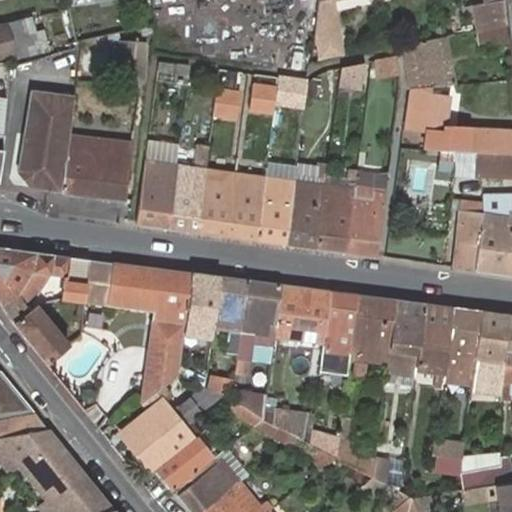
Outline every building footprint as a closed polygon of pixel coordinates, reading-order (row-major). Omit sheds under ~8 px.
[(341,40),(335,12),(333,0),(321,0),(316,31),(320,45),(322,54),(342,49),(341,40)] [(333,0),(335,12),(389,0),(333,0)] [(506,23),(503,0),(488,0),(476,2),(481,28),(483,27),(506,23)] [(11,28),(17,58),(48,50),(42,30),(34,32),(32,22),(11,28)] [(507,38),(506,23),(483,27),(484,38),(484,41),(507,38)] [(0,61),(12,60),(17,58),(11,28),(10,25),(0,27),(0,61)] [(481,28),(464,31),(466,41),(484,38),(483,27),(481,28)] [(444,35),(404,44),(410,90),(414,89),(453,81),(445,35),(444,35)] [(125,40),(124,50),(123,74),(142,75),(145,42),(125,40)] [(396,85),(399,72),(397,56),(376,60),(378,76),(378,84),(396,85)] [(361,88),(366,61),(341,66),(339,85),(361,88)] [(177,71),(189,73),(190,64),(178,62),(177,71)] [(188,85),(189,73),(177,71),(175,83),(188,85)] [(269,84),(270,76),(254,74),(253,82),(269,84)] [(280,91),(282,78),(270,76),(269,84),(253,82),(251,98),(278,101),(280,91)] [(307,97),(309,83),(282,78),(280,91),(307,97)] [(320,99),(322,84),(312,83),(310,97),(320,99)] [(457,84),(414,89),(407,131),(427,134),(425,149),(511,152),(511,129),(445,127),(449,97),(455,98),(457,84)] [(70,135),(75,96),(33,90),(24,172),(30,187),(63,190),(70,135)] [(103,140),(104,123),(76,119),(74,136),(103,140)] [(63,190),(63,194),(96,198),(103,140),(74,136),(70,135),(63,190)] [(103,140),(96,198),(125,202),(132,144),(103,140)] [(150,141),(146,168),(164,170),(165,162),(177,164),(180,145),(150,141)] [(266,178),(268,168),(272,142),(264,141),(262,167),(260,176),(236,172),(227,237),(257,240),(266,178)] [(176,172),(169,229),(198,233),(205,176),(206,168),(208,145),(198,144),(195,167),(194,167),(193,174),(176,172)] [(368,149),(368,167),(389,167),(389,148),(368,149)] [(511,174),(511,155),(487,155),(474,154),(473,172),(486,173),(511,174)] [(287,245),(316,249),(327,174),(328,161),(321,160),(319,176),(318,183),(295,181),(287,245)] [(146,168),(138,225),(169,229),(176,172),(177,164),(165,162),(164,170),(146,168)] [(262,167),(237,163),(236,172),(260,176),(262,167)] [(177,164),(176,172),(193,174),(194,167),(177,164)] [(347,181),(356,181),(358,168),(349,166),(348,177),(347,181)] [(221,179),(222,171),(206,168),(205,176),(221,179)] [(266,178),(295,181),(297,172),(268,168),(266,178)] [(205,176),(198,233),(227,237),(236,172),(222,171),(221,179),(205,176)] [(316,249),(346,252),(355,188),(356,181),(347,181),(348,177),(327,174),(316,249)] [(257,240),(287,245),(295,181),(266,178),(257,240)] [(346,252),(376,256),(386,192),(382,192),(383,186),(378,184),(376,191),(355,188),(346,252)] [(495,204),(511,202),(511,191),(484,192),(483,202),(495,204)] [(464,199),(462,209),(482,212),(483,202),(464,199)] [(462,209),(454,267),(511,274),(511,202),(495,204),(483,202),(482,212),(462,209)] [(0,300),(14,323),(37,306),(33,300),(49,274),(67,276),(63,298),(86,302),(91,259),(0,247),(0,300)] [(115,262),(91,259),(86,302),(109,306),(109,305),(115,262)] [(194,273),(115,262),(109,305),(158,312),(140,406),(142,405),(165,389),(181,377),(182,368),(186,336),(188,324),(194,273)] [(222,277),(194,273),(188,324),(199,325),(216,328),(222,277)] [(252,281),(222,277),(216,328),(245,332),(252,281)] [(278,336),(284,285),(252,281),(245,332),(278,336)] [(325,345),(332,292),(284,285),(278,336),(277,338),(295,340),(297,327),(308,328),(307,342),(325,345)] [(354,355),(362,295),(332,292),(325,345),(322,371),(344,375),(346,355),(354,356),(354,355)] [(389,365),(399,300),(362,295),(354,355),(354,356),(353,360),(360,362),(358,372),(368,373),(369,362),(389,365)] [(417,377),(419,365),(428,304),(399,300),(389,365),(389,372),(417,377)] [(437,380),(445,381),(454,308),(428,304),(419,365),(439,369),(437,380)] [(37,306),(14,323),(46,363),(68,346),(37,306)] [(454,308),(445,381),(474,385),(483,311),(454,308)] [(511,315),(483,311),(474,385),(473,392),(503,398),(503,378),(511,316),(511,315)] [(511,316),(503,378),(510,379),(511,379),(511,316)] [(199,325),(188,324),(186,336),(198,338),(199,325)] [(295,340),(307,342),(308,328),(297,327),(295,340)] [(208,391),(209,383),(182,368),(181,377),(200,387),(208,391)] [(34,412),(0,370),(0,417),(8,416),(34,412)] [(237,381),(216,378),(214,390),(234,396),(237,381)] [(200,411),(218,396),(208,391),(200,387),(188,397),(200,411)] [(165,389),(142,405),(148,413),(123,432),(152,468),(193,435),(184,425),(200,411),(188,397),(172,411),(164,401),(170,396),(165,389)] [(267,422),(268,412),(270,398),(238,394),(236,405),(258,417),(267,422)] [(248,425),(258,417),(236,405),(232,403),(223,411),(248,425)] [(295,436),(306,442),(310,411),(280,407),(279,414),(278,427),(295,436)] [(0,437),(48,430),(34,412),(8,416),(0,417),(0,437)] [(256,422),(242,434),(252,446),(267,435),(256,422)] [(284,444),(295,436),(278,427),(276,426),(268,435),(284,444)] [(48,430),(0,437),(0,441),(18,464),(56,511),(99,511),(111,508),(48,430)] [(331,455),(339,459),(341,443),(342,439),(314,433),(312,445),(331,455)] [(193,435),(152,468),(170,489),(210,456),(193,435)] [(467,443),(437,439),(435,454),(465,458),(467,443)] [(0,461),(8,472),(18,464),(0,441),(0,461)] [(341,460),(359,469),(361,456),(349,444),(341,443),(339,459),(341,460)] [(315,465),(331,455),(312,445),(309,444),(302,449),(315,465)] [(465,458),(435,454),(434,470),(463,473),(463,472),(465,458)] [(373,476),(401,491),(405,459),(376,455),(375,459),(373,476)] [(201,511),(238,482),(246,475),(236,462),(229,469),(218,458),(214,461),(210,456),(170,489),(188,511),(201,511)] [(359,469),(373,476),(375,459),(361,456),(359,469)] [(463,472),(463,473),(463,474),(460,491),(496,485),(511,482),(511,478),(509,458),(502,457),(502,467),(463,472)] [(362,486),(373,476),(359,469),(341,460),(335,473),(362,486)] [(263,511),(269,508),(262,499),(255,504),(238,482),(201,511),(263,511)] [(511,511),(511,482),(496,485),(498,496),(499,511),(511,511)] [(498,496),(496,485),(460,491),(462,502),(498,496)] [(420,497),(422,511),(437,511),(433,494),(420,497)] [(420,511),(415,498),(396,511),(420,511)]
